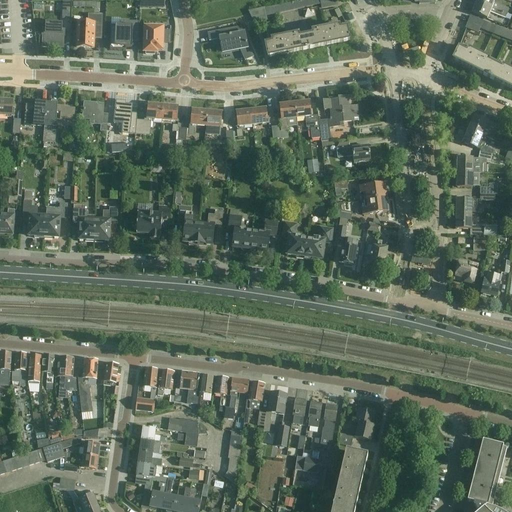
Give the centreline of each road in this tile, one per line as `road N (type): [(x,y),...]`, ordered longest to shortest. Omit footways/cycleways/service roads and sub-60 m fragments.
road 1 (primary): [(511,349),(404,320),(216,287),(0,272)]
road 2 (residential): [(398,298),(193,266),(0,255)]
road 3 (residential): [(131,360),(238,365),(397,395)]
road 4 (residential): [(183,85),(236,87),(392,65)]
road 5 (residential): [(0,71),(183,85)]
road 6 (residential): [(392,65),(407,228)]
road 7 (residential): [(122,511),(113,492),(131,360)]
road 8 (residential): [(438,229),(426,78)]
road 9 (residential): [(0,342),(131,360)]
road 10 (residential): [(369,511),(397,395)]
